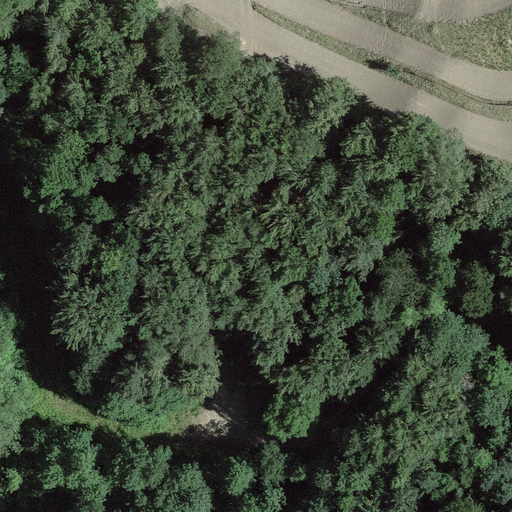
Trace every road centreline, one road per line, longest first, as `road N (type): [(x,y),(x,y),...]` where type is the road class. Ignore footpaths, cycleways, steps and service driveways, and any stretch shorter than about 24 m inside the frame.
road 1 (track): [(511,232),(300,435),(162,435),(49,402),(0,422)]
road 2 (track): [(0,160),(30,213),(49,402)]
